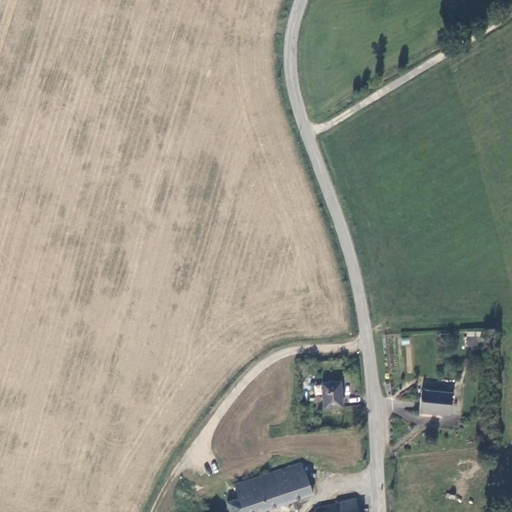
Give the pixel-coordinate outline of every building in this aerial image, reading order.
[(485,344),(484,330),(468,332),(469,345),(485,344)] [(337,406),(335,380),(316,382),(319,408),(337,406)] [(449,412),(451,392),(419,389),(417,410),(449,412)] [(231,511),(253,511),(313,493),(307,475),(306,474),(302,461),(252,479),(235,484),(238,498),(228,500),(231,511)] [(338,511),(357,507),(355,497),(336,501),(338,511)]
